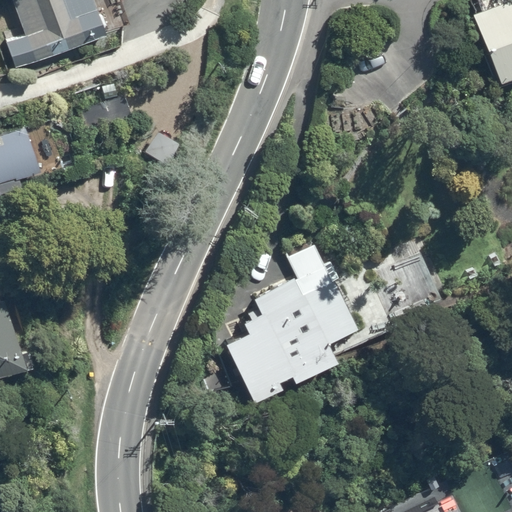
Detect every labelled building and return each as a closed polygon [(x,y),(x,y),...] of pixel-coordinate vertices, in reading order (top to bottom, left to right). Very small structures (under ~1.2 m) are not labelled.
[(105,39),(89,0),(10,0),(26,39),(7,46),(17,72),(105,39)] [(511,0),(474,0),(470,1),(475,15),(470,17),(496,90),(511,83),(511,0)] [(0,197),(3,197),(0,189),(0,187),(15,182),(16,185),(39,176),(38,171),(57,165),(55,159),(60,158),(51,133),(46,134),(43,124),(0,138),(0,197)] [(293,283),(251,300),(256,311),(246,315),(249,322),(240,326),(245,337),(223,347),(249,408),(278,396),(274,388),(287,382),(289,388),(333,370),(323,348),(354,335),(333,285),(300,299),(293,283)] [(0,381),(19,375),(20,378),(34,373),(28,352),(20,354),(4,305),(0,306),(0,381)]
